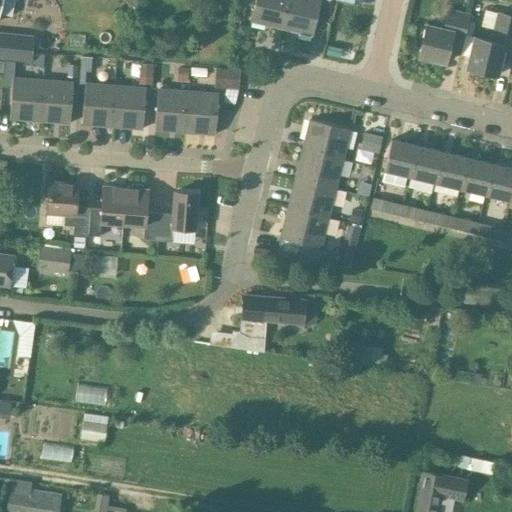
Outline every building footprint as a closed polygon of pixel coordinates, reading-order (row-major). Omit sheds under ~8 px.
[(0,0),(0,15),(10,18),(14,0),(0,0)] [(319,0),(254,0),(250,21),(311,35),(319,0)] [(445,63),(448,51),(460,54),(463,40),(469,16),(448,11),(444,30),(425,25),(418,57),(445,63)] [(511,16),(496,13),(490,41),(473,37),(466,68),(498,75),(506,40),(511,41),(511,16)] [(236,38),(247,41),(251,27),(237,23),(236,38)] [(0,31),(0,56),(32,59),(34,35),(0,31)] [(69,34),(69,46),(83,46),(83,34),(69,34)] [(328,45),(326,53),(339,56),(341,48),(328,45)] [(81,56),(79,82),(85,83),(86,71),(90,71),(91,57),(81,56)] [(151,79),(152,65),(140,64),(139,78),(151,79)] [(66,77),(76,78),(77,66),(67,65),(66,77)] [(177,80),(187,81),(188,67),(178,66),(177,80)] [(216,69),(214,88),(238,90),(239,71),(216,69)] [(39,121),(43,79),(13,77),(9,118),(39,121)] [(43,79),(39,121),(69,123),(73,82),(43,79)] [(82,124),(112,126),(116,85),(85,83),(82,124)] [(116,85),(112,126),(143,129),(146,87),(116,85)] [(185,132),(188,91),(158,88),(155,130),(185,132)] [(188,91),(185,132),(215,134),(218,93),(188,91)] [(309,120),(302,150),(342,160),(349,131),(309,120)] [(370,132),(366,149),(378,151),(382,135),(370,132)] [(383,169),(409,176),(416,145),(390,139),(383,169)] [(409,176),(434,182),(442,151),(416,145),(409,176)] [(335,189),(342,160),(302,150),(294,179),(335,189)] [(434,182),(459,188),(467,158),(442,151),(434,182)] [(459,188),(485,194),(492,164),(467,158),(459,188)] [(485,194),(510,200),(511,190),(511,168),(492,164),(485,194)] [(287,207),(327,218),(335,189),(294,179),(287,207)] [(84,234),(87,206),(75,205),(77,183),(49,181),(45,223),(72,225),(72,233),(84,234)] [(142,239),(156,240),(158,212),(145,211),(147,189),(144,189),(142,185),(133,184),(130,188),(124,187),(121,223),(143,225),(142,239)] [(87,206),(84,234),(99,235),(100,221),(121,223),(124,187),(102,185),(101,207),(87,206)] [(172,213),(158,212),(156,240),(170,242),(172,227),(193,229),(196,193),(174,191),(172,213)] [(370,208),(399,215),(402,204),(373,197),(370,208)] [(399,215),(424,221),(427,210),(402,204),(399,215)] [(327,218),(287,207),(280,237),(300,242),(295,259),(316,262),(327,218)] [(362,211),(352,209),(349,223),(359,225),(362,211)] [(424,221),(448,227),(451,216),(427,210),(424,221)] [(448,227),(476,234),(479,223),(451,216),(448,227)] [(476,234),(499,239),(501,228),(479,223),(476,234)] [(351,266),(360,228),(352,226),(343,264),(351,266)] [(511,230),(501,228),(499,239),(511,242),(511,230)] [(74,237),(74,247),(83,248),(84,237),(74,237)] [(70,250),(39,246),(37,270),(67,274),(70,250)] [(12,256),(0,253),(0,284),(8,285),(12,256)] [(304,300),(242,295),(239,331),(232,330),(231,345),(262,350),(265,319),(302,322),(304,300)] [(21,321),(19,335),(32,337),(34,323),(21,321)] [(46,333),(43,353),(59,354),(61,335),(46,333)] [(381,347),(357,344),(354,364),(378,367),(381,347)] [(428,374),(430,365),(419,362),(417,372),(428,374)] [(77,384),(74,401),(105,406),(107,388),(77,384)] [(80,438),(104,440),(106,424),(83,421),(80,438)] [(13,438),(12,461),(37,463),(38,440),(13,438)] [(43,442),(41,460),(71,463),(73,446),(43,442)] [(465,480),(421,471),(413,511),(450,511),(453,499),(461,500),(465,480)] [(10,486),(5,511),(56,511),(60,494),(22,488),(23,480),(13,479),(12,487),(10,486)] [(99,492),(94,511),(107,511),(111,495),(99,492)]
